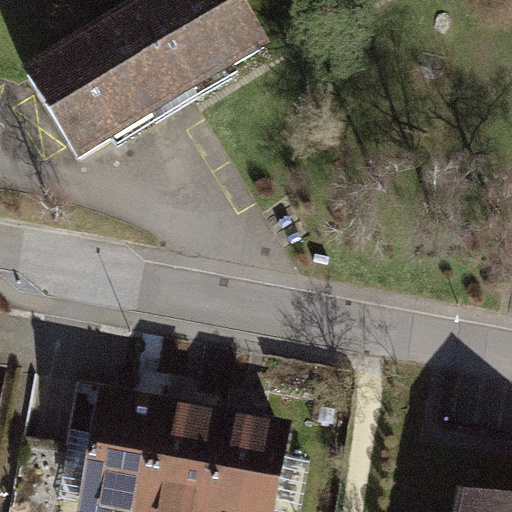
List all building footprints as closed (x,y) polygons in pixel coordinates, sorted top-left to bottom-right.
[(239,0),(129,0),(17,67),(72,158),(265,43),(239,0)] [(74,509),(86,511),(134,511),(153,398),(93,389),(74,509)] [(134,511),(206,511),(224,412),(153,398),(134,511)] [(269,511),(285,422),(224,412),(206,511),(269,511)] [(511,511),(511,498),(451,486),(445,511),(511,511)]
